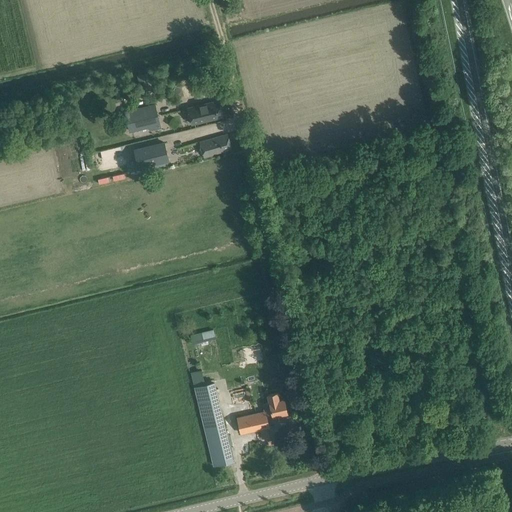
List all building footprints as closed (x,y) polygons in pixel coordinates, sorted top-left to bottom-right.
[(219,100),(209,103),(187,108),(191,124),(223,116),(219,100)] [(155,102),(125,109),(130,130),(149,125),(150,129),(161,126),(155,102)] [(205,157),(216,154),(231,149),(227,134),(200,142),(205,157)] [(106,149),(110,167),(125,164),(120,145),(106,149)] [(165,146),(135,153),(139,170),(169,163),(165,146)] [(214,336),(213,329),(190,335),(192,341),(214,336)] [(233,460),(231,450),(215,382),(195,387),(214,465),(233,460)] [(238,420),(239,423),(241,433),(269,426),(267,418),(287,413),(284,399),(279,400),(277,393),(267,395),(269,403),(262,404),(264,413),(238,420)]
